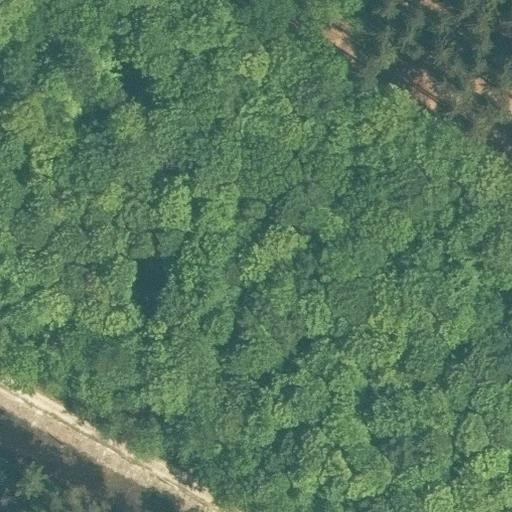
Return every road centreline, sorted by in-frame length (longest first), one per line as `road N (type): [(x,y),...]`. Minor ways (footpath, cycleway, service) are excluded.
road 1 (track): [(121,0),(511,218)]
road 2 (track): [(240,511),(0,375)]
